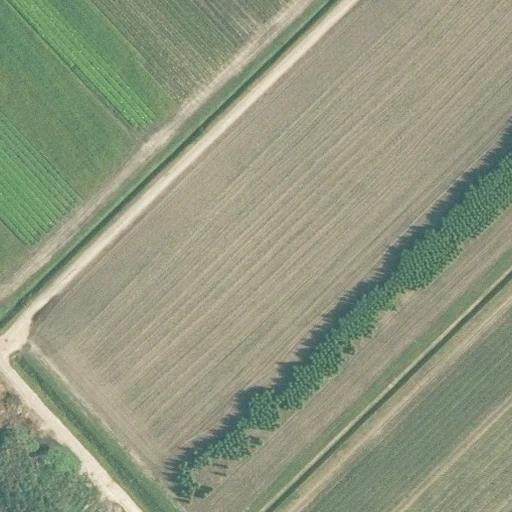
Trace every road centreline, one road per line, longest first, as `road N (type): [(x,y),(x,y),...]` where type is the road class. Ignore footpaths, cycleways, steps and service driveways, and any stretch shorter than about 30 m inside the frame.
road 1 (track): [(349,0),(0,341)]
road 2 (track): [(0,359),(136,511)]
